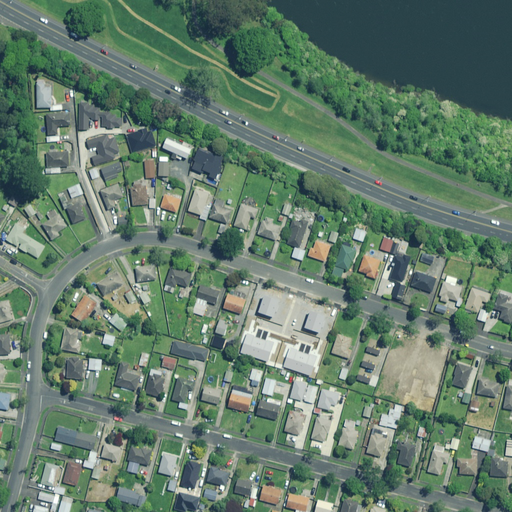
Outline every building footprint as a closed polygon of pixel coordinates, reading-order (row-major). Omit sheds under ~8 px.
[(44,85),(37,85),(37,109),(52,109),(51,88),(44,88),(44,85)] [(70,126),(69,113),(46,115),(48,136),(50,136),(50,143),(59,142),(58,127),(70,126)] [(102,144),(110,144),(110,135),(116,135),(116,123),(102,123),(102,130),(100,130),(100,126),(93,125),(93,132),(90,132),(90,145),(93,145),(93,151),(102,151),(102,144)] [(174,150),(172,155),(178,158),(180,153),(189,157),(193,148),(168,137),(164,146),(174,150)] [(90,158),(89,147),(79,148),(80,159),(90,158)] [(225,161),(198,150),(194,160),(196,161),(193,170),(202,173),(202,175),(217,181),(225,161)] [(68,167),(68,152),(47,153),(48,168),(51,168),(51,174),(60,174),(60,168),(68,167)] [(154,161),(145,161),(145,179),(155,179),(154,161)] [(123,172),(119,162),(101,169),(106,182),(118,177),(117,174),(123,172)] [(169,163),(159,162),(158,177),(169,177),(169,163)] [(99,178),(97,170),(89,172),(92,180),(99,178)] [(124,197),(120,183),(102,190),(109,209),(118,206),(116,200),(124,197)] [(149,204),(147,183),(136,184),(136,187),(133,188),(134,206),(149,204)] [(84,194),(80,184),(70,188),(74,198),(84,194)] [(209,195),(195,190),(188,212),(200,216),(199,219),(206,221),(210,208),(205,207),(209,195)] [(182,198),(166,192),(162,206),(178,211),(182,198)] [(21,198),(14,194),(8,203),(15,208),(21,198)] [(225,202),(216,199),(209,218),(227,225),(232,211),(223,208),(225,202)] [(68,208),(74,223),(87,218),(80,203),(68,208)] [(36,214),(30,205),(24,210),(30,218),(36,214)] [(258,210),(241,205),(234,227),(246,231),(250,218),(255,220),(258,210)] [(291,207),(285,205),(282,214),(288,216),(291,207)] [(67,227),(56,210),(47,215),(50,221),(43,225),(52,241),(60,236),(58,233),(67,227)] [(129,227),(127,217),(118,218),(119,229),(129,227)] [(273,220),(264,217),(258,235),(276,241),(280,227),(272,224),(273,220)] [(308,225),(293,220),(291,228),(293,228),(287,245),(295,247),(292,258),(302,261),(305,252),(300,250),(308,225)] [(17,223),(7,240),(39,259),(46,246),(24,233),(26,229),(17,223)] [(366,232),(356,229),(353,239),(363,242),(366,232)] [(338,234),(332,232),(328,241),(335,244),(338,234)] [(390,253),(394,242),(384,239),(380,250),(390,253)] [(331,247),(316,242),(313,250),(311,249),(308,257),(325,262),(331,247)] [(394,242),(390,253),(396,255),(399,244),(394,242)] [(356,251),(342,246),(335,266),(349,272),(356,251)] [(411,257),(404,255),(403,259),(395,256),(393,262),(396,263),(390,279),(402,283),(411,257)] [(434,258),(425,255),(422,263),(432,265),(434,258)] [(381,261),(364,256),(359,272),(366,274),(366,277),(375,280),(381,261)] [(142,282),(143,291),(149,290),(148,282),(157,280),(155,266),(135,268),(137,283),(142,282)] [(191,275),(171,269),(164,291),(173,294),(176,284),(187,288),(191,275)] [(104,297),(126,284),(122,277),(120,278),(116,272),(96,285),(104,297)] [(436,279),(416,273),(412,287),(432,294),(436,279)] [(456,280),(446,277),(440,296),(441,297),(440,301),(448,304),(450,298),(458,301),(456,306),(461,308),(464,299),(459,297),(462,289),(454,286),(456,280)] [(405,287),(396,284),(392,298),(401,301),(405,287)] [(220,292),(201,286),(192,313),(203,317),(207,303),(216,306),(220,292)] [(490,295),(472,289),(464,312),(470,314),(471,311),(478,314),(482,302),(487,304),(490,295)] [(136,301),(132,292),(125,295),(129,304),(136,301)] [(151,301),(146,293),(140,296),(144,305),(151,301)] [(71,316),(85,324),(97,304),(83,295),(71,316)] [(246,300),(228,295),(224,309),(241,315),(246,300)] [(265,301),(263,307),(256,305),(252,318),(267,323),(273,304),(265,301)] [(0,323),(13,320),(8,302),(0,303),(0,323)] [(298,310),(283,305),(276,324),(294,330),(297,322),(294,321),(298,310)] [(447,308),(437,305),(435,312),(445,315),(447,308)] [(456,311),(448,309),(445,318),(453,321),(456,311)] [(511,320),(511,310),(502,309),(499,320),(505,321),(505,322),(511,324),(511,320)] [(477,320),(485,323),(489,313),(481,310),(477,320)] [(128,325),(116,314),(109,322),(121,332),(128,325)] [(329,321),(309,315),(303,332),(312,336),(314,331),(324,334),(329,321)] [(226,321),(221,319),(216,332),(225,335),(228,325),(225,324),(226,321)] [(272,328),(265,326),(262,336),(269,338),(272,328)] [(83,333),(66,328),(61,349),(78,354),(80,348),(75,346),(77,339),(81,340),(83,333)] [(0,355),(11,355),(10,335),(0,335),(0,355)] [(115,338),(105,335),(102,344),(112,347),(115,338)] [(352,340),(338,335),(331,354),(349,360),(352,351),(348,350),(352,340)] [(297,338),(291,336),(288,346),(294,348),(297,338)] [(172,341),(168,352),(172,353),(171,355),(205,364),(209,351),(172,341)] [(327,345),(320,343),(317,352),(324,355),(327,345)] [(149,355),(142,353),(139,366),(146,367),(149,355)] [(411,359),(391,353),(385,371),(395,374),(397,370),(407,373),(411,359)] [(440,358),(426,353),(418,378),(432,382),(440,358)] [(89,370),(89,371),(101,371),(102,360),(89,360),(89,365),(83,365),(84,361),(80,360),(80,357),(69,356),(67,379),(82,380),(83,369),(89,370)] [(176,360),(165,357),(162,367),(174,370),(176,360)] [(137,390),(141,375),(127,372),(129,363),(122,361),(116,385),(137,390)] [(472,369),(458,365),(451,385),(465,389),(472,369)] [(262,372),(253,369),(250,380),(259,382),(262,372)] [(348,371),(342,369),(339,379),(345,381),(348,371)] [(233,373),(227,371),(224,381),(231,383),(233,373)] [(162,373),(156,372),(155,375),(150,374),(146,392),(161,396),(166,379),(161,377),(162,373)] [(174,399),(186,402),(189,390),(194,391),(197,381),(180,376),(174,399)] [(379,379),(372,377),(369,386),(376,388),(379,379)] [(275,382),(266,379),(262,394),(272,396),(275,382)] [(409,381),(402,379),(399,388),(406,391),(409,381)] [(487,381),(480,379),(477,395),(497,398),(499,384),(487,382),(487,381)] [(317,388),(308,386),(307,390),(304,389),(301,401),(313,404),(317,388)] [(511,386),(507,386),(503,409),(511,410),(511,386)] [(438,389),(431,387),(428,396),(435,399),(438,389)] [(222,392),(205,388),(201,401),(219,405),(222,392)] [(252,396),(232,391),(228,408),(248,413),(252,396)] [(471,395),(460,392),(459,398),(463,399),(462,403),(469,405),(471,395)] [(11,395),(0,393),(0,409),(9,411),(11,395)] [(281,404),(262,399),(257,416),(276,421),(281,404)] [(480,403),(472,401),(470,411),(477,413),(480,403)] [(406,408),(396,406),(394,411),(390,410),(389,416),(382,415),(379,425),(397,429),(401,412),(405,413),(406,408)] [(372,408),(366,407),(363,417),(370,418),(372,408)] [(305,416),(288,411),(283,432),(300,436),(305,416)] [(318,418),(312,439),(324,443),(331,422),(318,418)] [(354,431),(355,428),(347,426),(346,429),(343,428),(338,446),(353,450),(359,432),(354,431)] [(97,438),(58,427),(54,441),(93,451),(97,438)] [(428,430),(420,427),(417,437),(426,439),(428,430)] [(382,436),(372,433),(366,453),(382,458),(387,440),(381,438),(382,436)] [(491,441),(475,437),(472,449),(488,452),(491,441)] [(459,440),(453,439),(450,449),(457,451),(459,440)] [(416,447),(399,442),(397,450),(401,451),(397,464),(410,468),(416,447)] [(121,449),(105,445),(102,458),(112,461),(112,462),(118,461),(121,449)] [(152,452),(131,447),(129,460),(130,460),(127,472),(137,474),(139,464),(149,467),(152,452)] [(97,454),(90,452),(88,462),(85,461),(83,467),(93,470),(97,454)] [(178,457),(164,452),(159,471),(173,475),(178,457)] [(450,455),(433,452),(428,473),(440,476),(443,463),(448,464),(450,455)] [(476,476),(477,461),(458,459),(457,467),(460,468),(459,474),(476,476)] [(508,462),(492,460),(490,476),(507,478),(508,462)] [(202,465),(188,461),(180,486),(194,490),(202,465)] [(82,466),(69,463),(63,483),(76,487),(82,466)] [(59,467),(46,464),(41,485),(54,488),(59,467)] [(231,472),(212,467),(208,481),(227,486),(231,472)] [(94,469),(91,478),(98,480),(101,471),(94,469)] [(251,495),(255,483),(239,479),(236,491),(251,495)] [(177,482),(170,481),(167,491),(174,492),(177,482)] [(65,489),(55,487),(54,494),(63,496),(65,489)] [(282,491),(264,487),(260,501),(278,506),(282,491)] [(188,490),(178,488),(176,498),(185,500),(188,490)] [(218,492),(206,489),(203,498),(215,502),(218,492)] [(140,496),(119,490),(116,500),(137,506),(140,496)] [(55,497),(40,493),(38,500),(53,504),(55,497)] [(306,511),(307,509),(310,499),(290,495),(286,508),(296,510),(295,511),(306,511)] [(69,511),(72,500),(63,497),(58,511),(69,511)] [(196,511),(199,501),(189,498),(186,510),(194,511),(196,511)] [(355,511),(358,504),(345,500),(341,511),(355,511)] [(331,511),(333,505),(318,501),(315,511),(331,511)]
